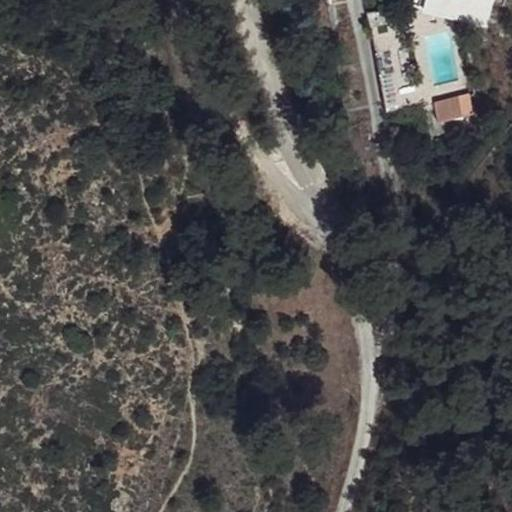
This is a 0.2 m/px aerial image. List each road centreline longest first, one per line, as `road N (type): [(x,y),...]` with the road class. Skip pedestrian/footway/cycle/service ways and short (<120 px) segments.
road 1 (residential): [(338,511),(361,439),(365,349),(346,237),(312,182)]
road 2 (residential): [(312,182),(218,115),(189,0)]
road 3 (residential): [(312,182),(253,47),(242,0)]
